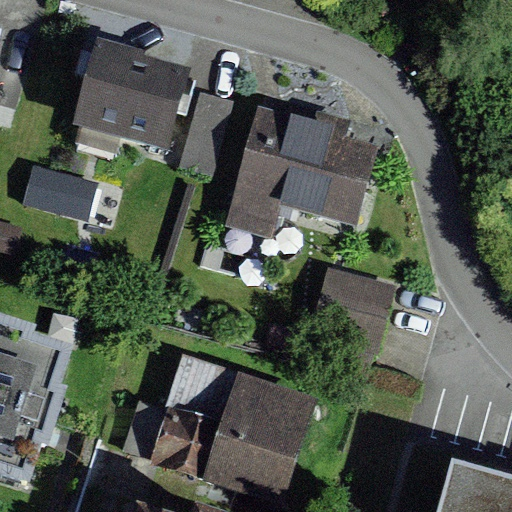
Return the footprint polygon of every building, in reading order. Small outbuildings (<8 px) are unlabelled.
[(209,89),(119,63),(93,154),(137,166),(141,154),(187,167),(209,89)] [(397,161),(271,126),(242,230),(295,244),(301,225),(374,246),(397,161)] [(42,162),(31,198),(93,217),(104,182),(42,162)] [(422,284),(353,264),(333,331),(403,351),(422,284)] [(0,493),(39,507),(54,464),(64,468),(83,414),(74,411),(89,367),(52,354),(56,344),(0,325),(0,493)] [(295,511),(326,410),(188,369),(155,481),(257,511),(295,511)] [(511,511),(511,510),(466,499),(463,511),(511,511)]
